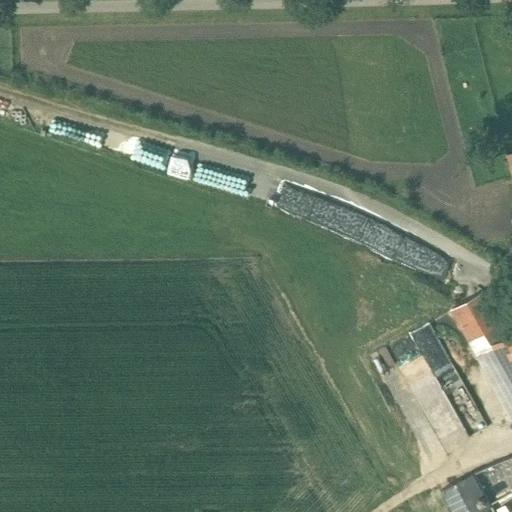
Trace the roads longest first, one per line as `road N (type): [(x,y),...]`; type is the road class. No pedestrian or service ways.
road 1 (track): [(0,89),(314,181),(511,285)]
road 2 (unclassified): [(0,5),(234,0)]
road 3 (track): [(511,432),(377,511)]
